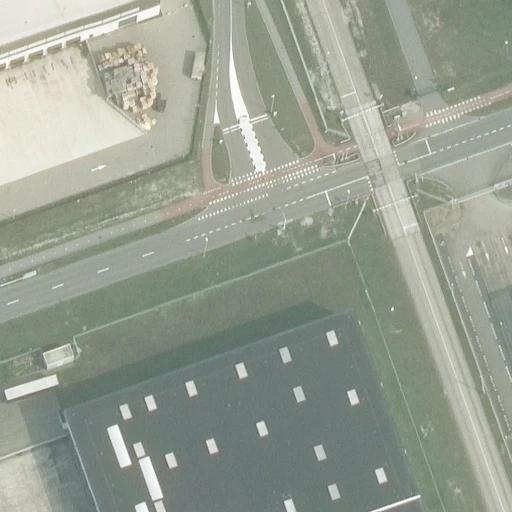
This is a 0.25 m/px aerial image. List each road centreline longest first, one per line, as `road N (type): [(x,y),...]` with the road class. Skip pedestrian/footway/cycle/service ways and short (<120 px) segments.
road 1 (unclassified): [(0,307),(256,216)]
road 2 (unclassified): [(292,203),(511,126)]
road 3 (unclassified): [(230,38),(221,103),(256,216)]
road 4 (unclassified): [(292,203),(230,38)]
